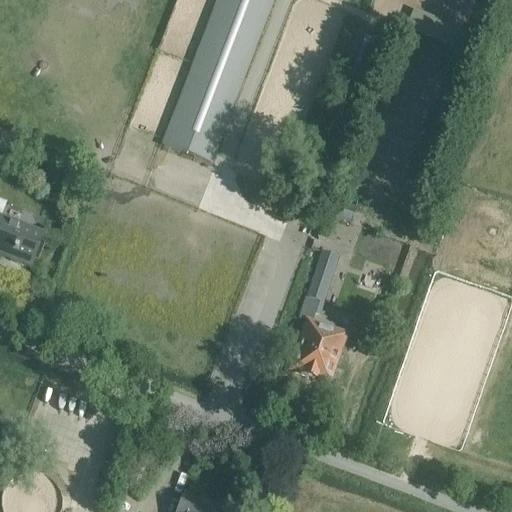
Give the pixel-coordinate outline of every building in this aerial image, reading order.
[(273,0),(219,0),(165,146),(211,164),(273,0)] [(400,167),(460,17),(428,4),(368,154),(400,167)] [(350,227),(355,211),(326,201),(321,217),(350,227)] [(0,256),(31,269),(45,235),(0,217),(0,256)] [(305,322),(289,370),(329,384),(347,336),(317,325),(312,324),(315,316),(320,317),(338,260),(320,254),(299,320),(305,322)] [(213,508),(184,496),(177,511),(233,511),(234,511),(215,504),(213,508)]
